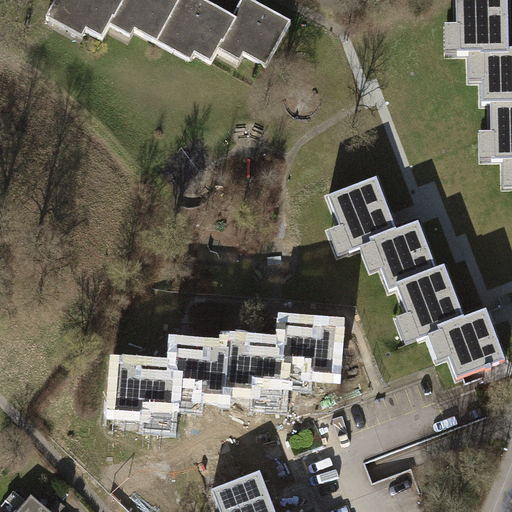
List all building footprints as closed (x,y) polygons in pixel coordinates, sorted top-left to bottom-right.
[(61,0),(48,25),(44,31),(83,50),(88,41),(104,50),(111,37),(133,51),(135,40),(195,74),(197,61),(213,72),(221,54),(241,63),(247,52),(269,64),(292,21),(254,0),(244,0),(237,14),(209,0),(61,0)] [(511,0),(448,0),(448,37),(457,36),(457,55),(475,55),(474,78),(482,77),(483,140),(494,141),(494,160),(510,160),(510,181),(511,181),(511,0)] [(381,178),(323,199),(334,238),(341,234),(348,252),(366,247),(373,269),(381,268),(403,325),(411,322),(417,341),(430,337),(439,357),(454,350),(461,377),(508,360),(490,304),(466,310),(448,258),(440,262),(422,222),(399,229),(381,178)] [(310,375),(335,378),(336,329),(287,325),(284,347),(231,343),(229,349),(178,346),(176,369),(121,363),(114,422),(154,427),(156,419),(173,421),(175,408),(200,413),(203,397),(263,405),(265,395),(283,397),(286,379),(309,384),(310,375)] [(273,511),(260,474),(206,494),(212,511),(273,511)] [(38,511),(29,503),(21,511),(38,511)]
